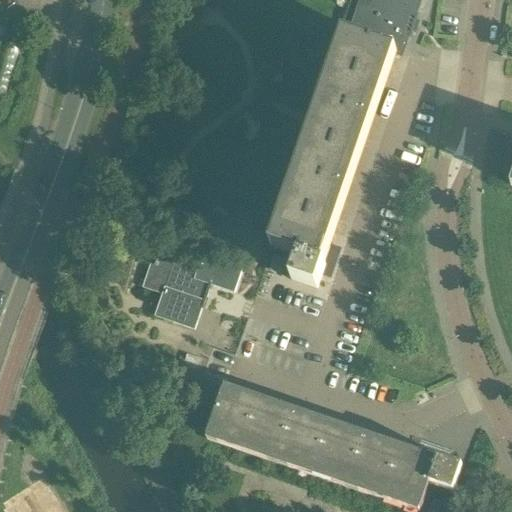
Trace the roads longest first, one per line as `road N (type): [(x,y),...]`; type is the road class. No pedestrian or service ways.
road 1 (residential): [(511,440),(465,332),(444,219),(481,0)]
road 2 (secondary): [(4,311),(70,135),(102,0)]
